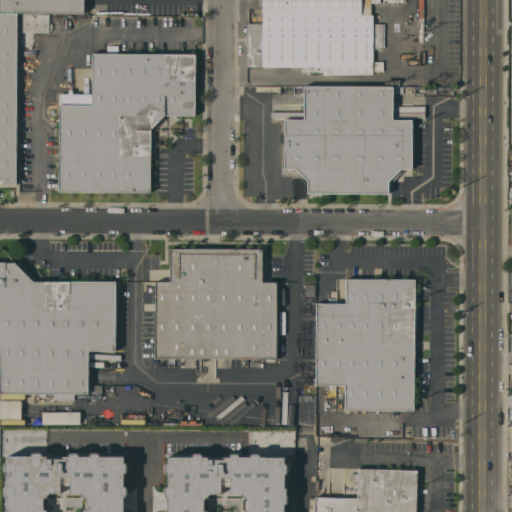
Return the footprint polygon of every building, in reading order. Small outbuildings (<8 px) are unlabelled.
[(83,0),(83,13),(0,13),(0,0),(83,0)] [(370,0),(370,15),(373,15),(373,23),(382,23),(382,26),(382,48),(372,48),(372,61),(383,61),(383,71),(372,71),(372,74),(322,74),(322,67),(246,67),(247,24),(262,24),(262,0),(370,0)] [(16,184),(2,184),(2,178),(0,178),(0,14),(17,14),(16,184)] [(22,32),(22,14),(48,15),(48,32),(22,32)] [(150,192),(58,192),(59,94),(68,94),(68,90),(72,90),(72,94),(91,94),(91,53),(106,53),(106,45),(118,45),(118,53),(195,54),(194,116),(164,116),(150,130),(150,192)] [(295,169),(284,169),(283,119),(304,119),(303,87),(392,87),(392,120),(411,119),(411,169),(400,169),(387,181),(388,192),(307,193),(307,181),(295,169)] [(270,118),(294,118),(294,106),(270,106),(270,118)] [(262,249),(262,282),(276,282),(276,359),(154,358),(155,281),(169,281),(169,248),(262,249)] [(115,385),(115,394),(94,394),(94,393),(87,393),(0,393),(0,262),(14,262),(33,281),(115,281),(115,350),(87,350),(87,385),(102,385),(115,385)] [(315,385),(315,303),(316,303),(345,303),(345,278),(414,279),(413,410),(344,410),(344,385),(316,385),(315,385)] [(20,400),(0,400),(0,424),(21,424),(20,400)] [(0,511),(0,459),(118,459),(118,511),(0,511)] [(151,511),(151,461),(276,459),(275,511),(151,511)] [(357,481),(348,480),(349,473),(357,474),(357,468),(416,470),(415,511),(314,511),(315,497),(356,498),(357,481)]
